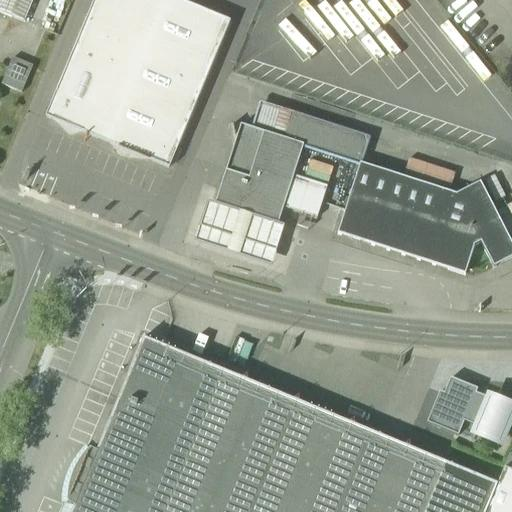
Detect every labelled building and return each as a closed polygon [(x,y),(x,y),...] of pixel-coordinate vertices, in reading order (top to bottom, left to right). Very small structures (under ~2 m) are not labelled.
[(35,0),(0,0),(0,13),(25,24),(35,0)] [(173,0),(95,0),(46,119),(169,170),(230,23),(173,0)] [(33,68),(13,59),(2,86),(22,94),(33,68)] [(368,141),(292,116),(284,141),(303,148),(360,166),(360,165),(368,141)] [(284,141),(240,127),(215,205),(278,225),(283,209),(293,178),(303,148),(284,141)] [(456,196),(360,165),(360,166),(337,236),(464,277),(474,248),(479,245),(492,269),(511,259),(511,246),(479,184),(456,196)] [(327,188),(293,178),(283,209),(317,220),(327,188)] [(486,511),(497,488),(144,342),(145,339),(144,339),(131,370),(132,371),(97,454),(90,451),(80,463),(73,476),(69,490),(67,505),(67,506),(75,509),(73,511),(486,511)] [(511,411),(489,403),(475,435),(498,445),(511,411)] [(497,488),(486,511),(505,511),(511,497),(511,473),(504,470),(497,488)]
